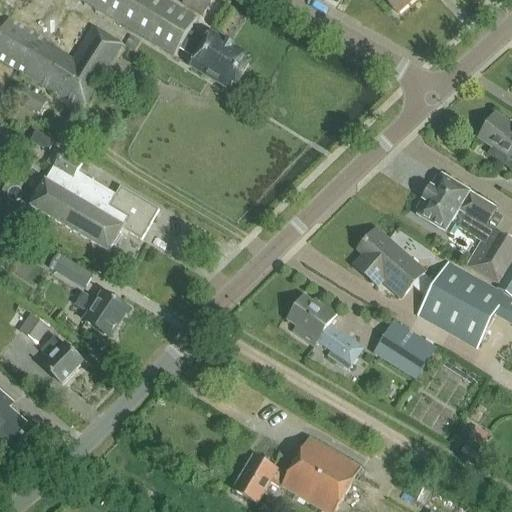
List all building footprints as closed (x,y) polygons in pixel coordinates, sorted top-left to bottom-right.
[(245,64),(249,58),(212,35),(207,43),(190,33),(196,24),(155,0),(81,0),(80,3),(174,59),(179,51),(197,62),(192,69),(229,92),(233,85),(236,87),(249,66),(245,64)] [(212,0),(185,0),(182,6),(202,18),(213,0),(212,0)] [(383,0),(397,15),(413,0),(383,0)] [(102,88),(125,48),(93,29),(73,62),(41,42),(42,41),(9,21),(0,36),(0,61),(82,111),(97,85),(102,88)] [(137,53),(140,47),(142,43),(129,36),(124,46),(127,48),(137,53)] [(11,97),(40,116),(48,102),(19,85),(11,97)] [(511,124),(510,127),(496,117),(480,140),(493,150),(489,156),(511,172),(511,124)] [(48,154),(53,144),(36,134),(31,144),(48,154)] [(106,181),(101,189),(77,175),(82,167),(62,155),(31,210),(109,255),(123,231),(142,242),(159,212),(106,181)] [(501,287),(511,269),(511,244),(486,228),(496,211),(442,177),(440,180),(436,180),(433,185),(435,189),(433,191),(428,188),(420,201),(426,204),(425,206),(420,206),(417,211),(419,215),(418,217),(445,234),(445,233),(449,236),(455,227),(450,224),(458,212),(466,217),(458,230),(482,245),(468,266),(501,287)] [(436,287),(424,276),(426,275),(378,231),(359,252),(365,257),(355,267),(378,289),(383,284),(401,301),(413,289),(428,301),(419,317),(476,350),(497,315),(511,324),(511,302),(449,266),(436,287)] [(94,276),(57,254),(48,270),(84,292),(94,276)] [(108,340),(128,310),(104,295),(98,304),(83,294),(75,307),(90,317),(85,325),(108,340)] [(318,344),(332,354),(328,359),(349,373),(363,353),(328,329),(339,314),(317,298),(313,304),(305,299),(288,323),(298,329),(294,335),(315,348),(318,344)] [(37,345),(49,329),(31,317),(20,333),(37,345)] [(436,351),(394,324),(373,356),(416,382),(436,351)] [(65,346),(65,347),(55,338),(41,353),(50,361),(43,368),(62,386),(83,364),(65,346)] [(0,449),(9,458),(33,431),(9,410),(14,405),(0,392),(0,449)] [(489,452),(481,447),(488,435),(474,427),(458,453),(480,466),(489,452)] [(321,511),(335,511),(361,470),(311,441),(288,479),(254,459),(234,492),(257,505),(271,482),(321,511)]
